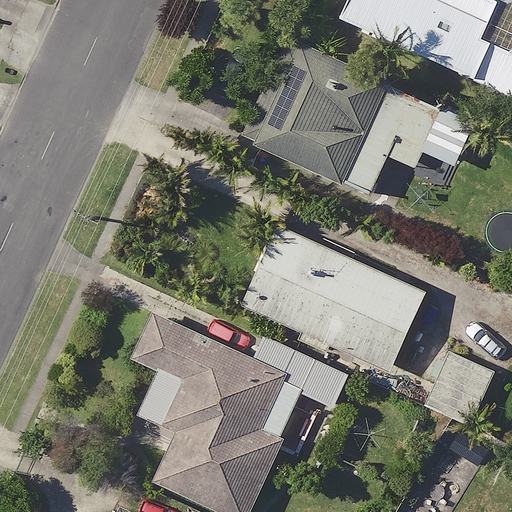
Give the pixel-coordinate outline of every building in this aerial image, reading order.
[(511,0),(352,0),(342,23),(511,103),(511,0)] [(479,127),(288,47),(247,145),(377,200),(393,161),(421,172),(427,158),(460,172),(479,127)] [(247,310),(307,336),(303,344),(330,356),(333,348),(397,376),(431,298),(281,232),(247,310)] [(333,411),(351,370),(271,334),(256,367),(161,324),(142,365),(165,375),(145,419),(174,433),(151,483),(215,511),(259,511),(283,460),(306,471),(333,411)] [(500,375),(454,354),(428,409),(474,430),(500,375)]
